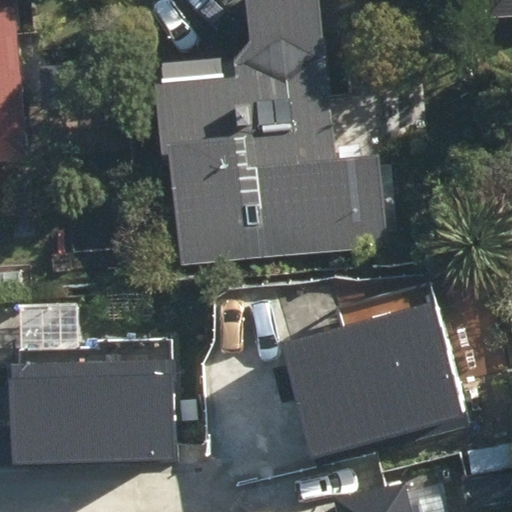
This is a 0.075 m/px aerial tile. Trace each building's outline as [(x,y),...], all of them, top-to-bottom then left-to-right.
[(0,0),(0,163),(30,161),(17,17),(20,15),(18,0),(0,0)] [(322,163),(302,0),(234,0),(241,47),(227,63),(229,77),(141,88),(150,152),(158,151),(173,271),(376,246),(365,157),(322,163)] [(511,0),(484,0),(485,17),(511,15),(511,0)] [(433,303),(285,345),(316,455),(464,414),(433,303)] [(4,421),(5,453),(188,447),(185,352),(24,357),(25,420),(4,421)] [(412,511),(405,485),(336,503),(338,511),(412,511)]
